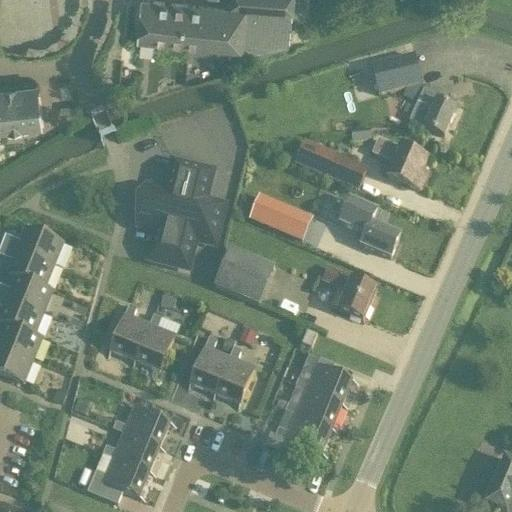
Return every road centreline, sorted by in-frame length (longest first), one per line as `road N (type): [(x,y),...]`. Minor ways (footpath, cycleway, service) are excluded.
road 1 (tertiary): [(351,511),(511,152)]
road 2 (residential): [(170,511),(194,456),(326,511)]
